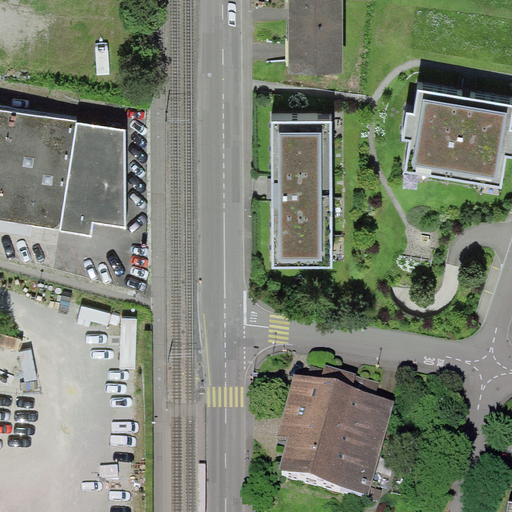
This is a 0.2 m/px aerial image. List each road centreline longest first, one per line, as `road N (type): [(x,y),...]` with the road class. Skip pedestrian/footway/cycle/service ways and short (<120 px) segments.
road 1 (secondary): [(218,0),(220,315)]
road 2 (residential): [(484,366),(220,315)]
road 3 (secondary): [(220,315),(219,511)]
road 4 (residential): [(463,511),(484,366)]
